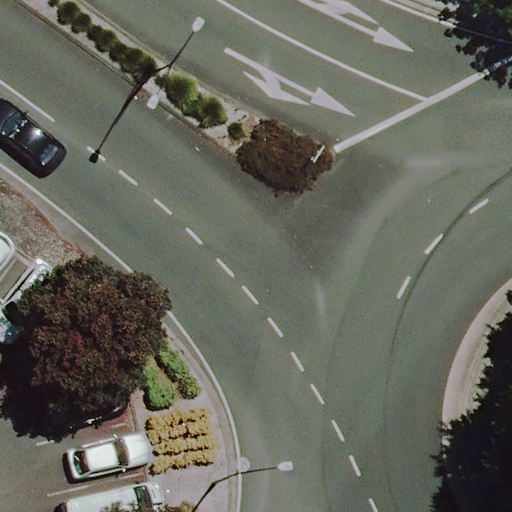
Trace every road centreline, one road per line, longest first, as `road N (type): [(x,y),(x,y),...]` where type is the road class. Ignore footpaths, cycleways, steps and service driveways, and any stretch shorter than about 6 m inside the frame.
road 1 (tertiary): [(334,374),(170,212),(0,78)]
road 2 (tertiary): [(221,0),(315,52),(423,97),(511,118)]
road 3 (tertiary): [(334,374),(354,308),(388,247),(435,195),(511,148)]
road 4 (tertiary): [(341,511),(328,436),(334,374)]
